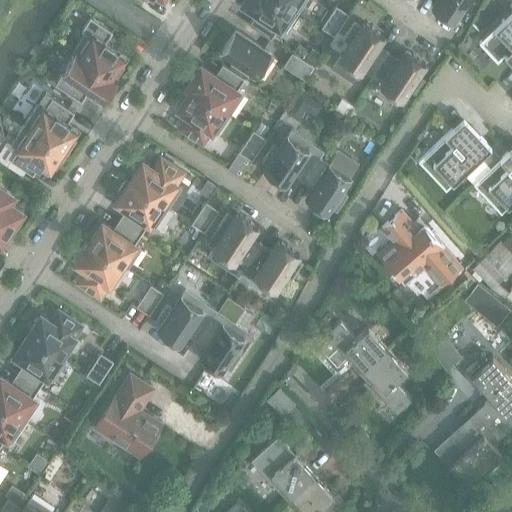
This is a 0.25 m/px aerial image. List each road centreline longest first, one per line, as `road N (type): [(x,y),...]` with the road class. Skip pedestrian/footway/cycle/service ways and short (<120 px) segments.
road 1 (residential): [(179,511),(448,74),(505,115)]
road 2 (residential): [(29,268),(220,395)]
road 3 (residential): [(132,113),(303,229)]
road 4 (residential): [(29,268),(132,113)]
